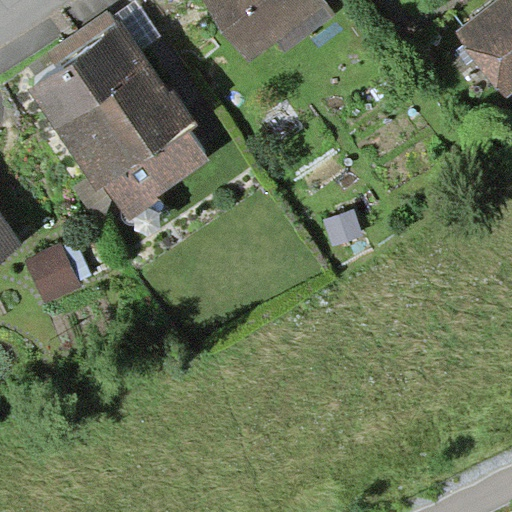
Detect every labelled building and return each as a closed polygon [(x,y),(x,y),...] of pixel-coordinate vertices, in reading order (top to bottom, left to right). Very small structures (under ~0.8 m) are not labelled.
[(136,0),(134,0),(115,13),(141,50),(162,36),(136,0)] [(201,0),(247,62),(328,2),(326,0),(201,0)] [(511,0),(494,0),(454,31),(506,99),(511,93),(511,0)] [(56,69),(28,88),(96,188),(105,181),(129,216),(210,161),(189,130),(197,124),(174,89),(169,92),(141,50),(115,13),(111,8),(45,53),(56,69)] [(0,261),(24,245),(0,208),(0,261)] [(62,242),(25,258),(45,303),(82,286),(62,242)]
